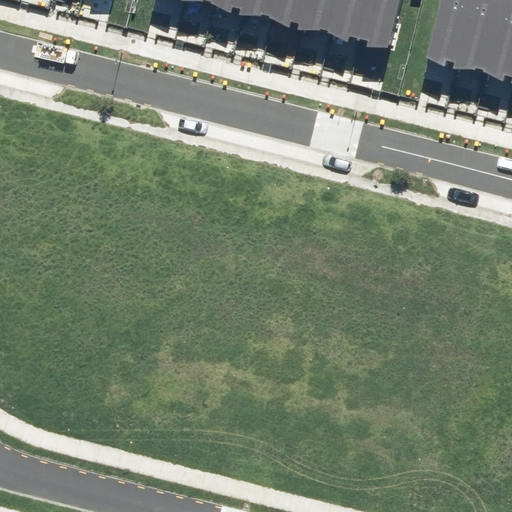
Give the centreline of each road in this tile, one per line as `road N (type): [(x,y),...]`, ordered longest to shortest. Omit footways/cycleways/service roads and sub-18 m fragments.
road 1 (residential): [(0,41),(511,170)]
road 2 (residential): [(0,449),(212,511)]
